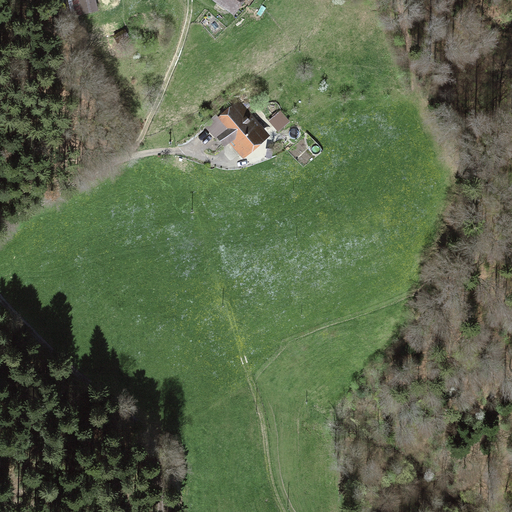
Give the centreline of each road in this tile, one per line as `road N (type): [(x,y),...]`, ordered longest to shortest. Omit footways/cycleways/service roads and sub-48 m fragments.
road 1 (track): [(160,511),(158,463),(139,426),(0,296)]
road 2 (track): [(0,236),(113,161),(174,151),(232,165)]
road 3 (track): [(130,156),(181,49),(190,0)]
